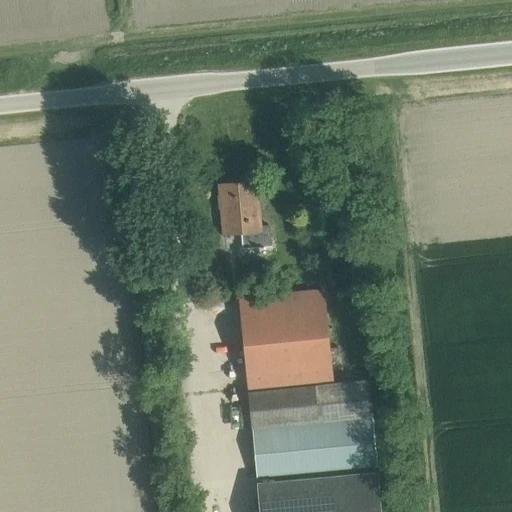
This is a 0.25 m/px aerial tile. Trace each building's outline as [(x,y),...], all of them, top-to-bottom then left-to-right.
[(223,234),(260,230),(256,181),(219,185),(223,234)] [(322,289),(239,297),(249,392),(331,383),(322,289)] [(331,383),(249,392),(258,484),(377,471),(368,379),(331,383)] [(252,461),(250,437),(237,438),(239,462),(252,461)] [(380,511),(377,471),(258,484),(260,511),(380,511)]
